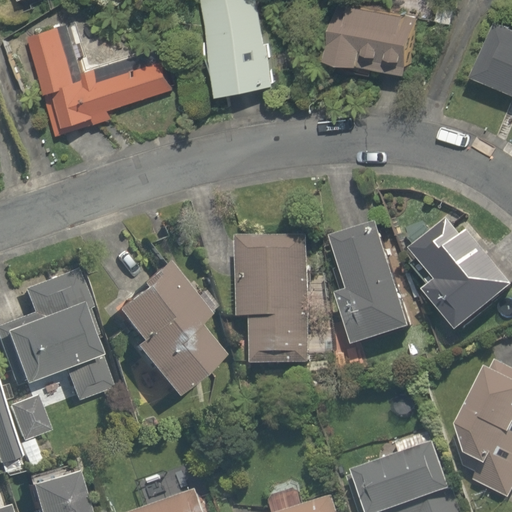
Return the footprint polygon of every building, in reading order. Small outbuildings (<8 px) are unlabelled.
[(263,0),(209,0),(235,101),(286,88),(263,0)] [(441,10),(345,3),(341,67),(436,74),(441,10)] [(65,17),(28,30),(53,99),(67,93),(80,131),(121,116),(119,110),(182,87),(171,56),(108,79),(104,70),(87,77),(65,17)] [(511,93),(511,21),(485,81),(511,93)] [(477,340),(511,308),(511,266),(508,262),(502,267),(465,225),(427,258),(452,287),(440,298),(477,340)] [(361,291),(348,296),(369,355),(430,333),(392,229),(345,247),(361,291)] [(267,373),(318,371),(314,236),(254,238),(257,323),(266,323),(267,373)] [(173,407),(225,370),(221,315),(184,262),(118,308),(143,345),(134,351),(173,407)] [(121,389),(81,271),(24,290),(35,323),(1,334),(21,392),(65,376),(75,405),(121,389)] [(511,363),(507,360),(474,424),(473,426),(472,428),(472,429),(471,431),(470,433),(470,435),(470,437),(470,438),(470,440),(470,442),(470,444),(470,446),(470,448),(471,449),(472,451),(472,453),(473,454),(474,456),(475,458),(476,459),(477,461),(479,462),(480,463),(481,464),(483,466),(484,467),(486,467),(488,468),(489,469),(491,470),(493,470),(495,471),(497,471),(498,471),(500,471),(491,490),(511,500),(511,363)] [(0,464),(15,459),(0,419),(0,464)] [(475,511),(449,445),(364,479),(372,501),(365,504),(367,511),(475,511)] [(95,511),(83,469),(33,484),(41,511),(95,511)] [(347,511),(343,499),(317,508),(311,490),(278,501),(281,511),(347,511)] [(163,511),(221,511),(215,494),(163,511)]
